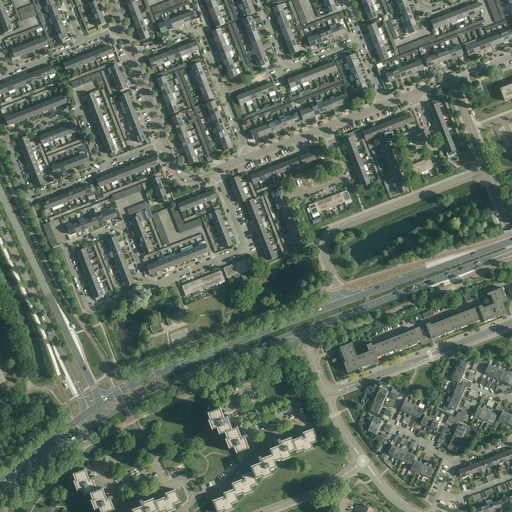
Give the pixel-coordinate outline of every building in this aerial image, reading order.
[(91,9),(99,6),(97,0),(89,4),(91,9)] [(242,4),(244,9),(253,6),(251,0),(242,4)] [(370,0),(362,3),(364,9),(373,6),(370,0)] [(207,4),(209,10),(217,7),(215,1),(207,4)] [(398,5),(400,11),(409,7),(407,1),(398,5)] [(139,8),(136,2),(128,6),(130,12),(139,8)] [(477,3),(471,5),(475,14),(481,11),(477,3)] [(57,10),(55,4),(47,7),(44,8),(46,14),(47,14),(49,13),(57,10)] [(272,8),(275,14),(283,11),(281,4),(272,8)] [(337,11),(335,4),(326,8),(328,14),(337,11)] [(364,9),(366,15),(375,11),(378,10),(375,5),(373,6),(364,9)] [(471,5),(466,7),(469,16),(470,19),(476,17),(475,14),(471,5)] [(91,9),(93,15),(101,12),(99,6),(91,9)] [(244,17),(247,16),(255,12),(253,6),(244,9),(242,11),(244,17)] [(209,10),(211,16),(220,12),(217,7),(209,10)] [(400,11),(403,16),(411,13),(409,7),(400,11)] [(466,7),(460,10),(463,18),(469,16),(466,7)] [(141,14),(139,8),(130,12),(132,17),(141,14)] [(59,15),(57,10),(49,13),(47,14),(49,19),(51,18),(59,15)] [(457,21),(463,18),(460,10),(454,12),(457,21)] [(193,11),(187,13),(191,22),(197,19),(193,11)] [(286,16),(283,11),(275,14),(277,20),(286,16)] [(377,17),(375,11),(366,15),(369,21),(377,17)] [(93,15),(95,21),(104,17),(101,12),(93,15)] [(211,16),(213,22),(222,18),(220,12),(211,16)] [(454,12),(448,14),(451,23),(457,21),(454,12)] [(0,15),(0,20),(1,22),(9,19),(7,13),(0,15)] [(185,24),(191,22),(187,13),(181,16),(185,24)] [(403,16),(405,22),(414,19),(411,13),(403,16)] [(132,17),(135,23),(143,20),(141,14),(132,17)] [(446,25),(451,23),(448,14),(442,16),(446,25)] [(53,24),(62,21),(59,15),(51,18),(53,24)] [(181,16),(176,18),(179,26),(185,24),(181,16)] [(242,19),(244,25),(253,22),(251,16),(242,19)] [(277,20),(279,26),(288,22),(286,16),(277,20)] [(442,16),(436,19),(440,27),(446,25),(442,16)] [(106,23),(104,17),(95,21),(98,26),(106,23)] [(173,29),(179,26),(176,18),(170,20),(173,29)] [(224,24),(222,18),(213,22),(216,28),(224,24)] [(1,22),(3,28),(11,24),(9,19),(1,22)] [(405,22),(407,28),(416,25),(414,19),(405,22)] [(434,30),(440,27),(436,19),(430,21),(434,30)] [(135,23),(137,29),(145,26),(143,20),(135,23)] [(170,20),(164,22),(167,31),(173,29),(170,20)] [(53,24),(56,29),(64,26),(62,21),(53,24)] [(161,33),(167,31),(164,22),(158,25),(161,33)] [(247,31),(255,28),(253,22),(244,25),(241,27),(243,33),(247,31)] [(290,28),(288,22),(279,26),(282,31),(290,28)] [(367,26),(369,32),(378,29),(375,23),(367,26)] [(13,30),(11,24),(3,28),(5,33),(13,30)] [(343,25),(337,27),(340,36),(346,33),(343,25)] [(418,31),(416,25),(407,28),(409,34),(418,31)] [(58,35),(66,32),(64,26),(56,29),(58,35)] [(137,29),(139,35),(148,32),(145,26),(137,29)] [(334,38),(340,36),(337,27),(331,30),(334,38)] [(211,32),(214,38),(222,34),(220,28),(211,32)] [(247,31),(249,37),(257,34),(255,28),(247,31)] [(282,31),(284,37),(292,34),(290,28),(282,31)] [(380,28),(378,29),(369,32),(371,38),(380,35),(383,34),(380,28)] [(331,30),(325,32),(328,40),(334,38),(331,30)] [(504,42),(510,40),(506,31),(500,34),(504,42)] [(68,38),(66,32),(58,35),(60,41),(68,38)] [(150,38),(148,32),(139,35),(141,41),(150,38)] [(322,42),(328,40),(325,32),(319,34),(322,42)] [(214,38),(216,43),(224,40),(222,34),(214,38)] [(249,37),(251,43),(260,40),(257,34),(249,37)] [(295,40),(292,34),(284,37),(286,43),(295,40)] [(319,34),(313,36),(317,45),(322,42),(319,34)] [(500,34),(495,36),(498,45),(504,42),(500,34)] [(371,38),(374,44),(382,41),(380,35),(371,38)] [(310,47),(317,45),(313,36),(307,39),(310,47)] [(492,47),(498,45),(495,36),(489,38),(492,47)] [(43,47),(49,45),(46,37),(40,39),(43,47)] [(489,38),(483,41),(486,49),(492,47),(489,38)] [(34,41),(37,50),(43,47),(40,39),(37,41),(36,39),(34,39),(34,41)] [(218,49),(227,46),(224,40),(216,43),(218,49)] [(262,46),(260,40),(251,43),(249,44),(251,50),(253,49),(262,46)] [(286,43),(288,49),(297,46),(295,40),(286,43)] [(476,40),(470,42),(471,45),(474,54),(480,51),(477,43),(476,40)] [(34,41),(29,44),(32,52),(37,50),(34,41)] [(196,41),(189,44),(193,52),(199,50),(196,41)] [(374,44),(376,50),(384,47),(382,41),(374,44)] [(480,51),(486,49),(483,41),(477,43),(480,51)] [(23,46),(26,54),(32,52),(29,44),(23,46)] [(189,44),(184,46),(187,55),(193,52),(189,44)] [(300,45),(297,46),(288,49),(291,55),(299,52),(299,51),(302,50),(300,45)] [(460,45),(454,48),(457,56),(463,54),(460,45)] [(465,48),(468,56),(474,54),(471,45),(465,48)] [(23,46),(17,48),(21,56),(26,54),(23,46)] [(110,46),(105,49),(107,56),(113,54),(110,46)] [(184,46),(178,48),(181,57),(187,55),(184,46)] [(218,49),(220,55),(229,52),(227,46),(218,49)] [(253,49),(256,55),(264,52),(262,46),(253,49)] [(376,50),(378,56),(387,53),(384,47),(376,50)] [(21,56),(17,48),(12,50),(15,58),(21,56)] [(178,48),(172,51),(175,59),(181,57),(178,48)] [(451,58),(457,56),(454,48),(448,50),(451,58)] [(102,58),(107,56),(105,49),(99,51),(102,58)] [(446,61),(451,58),(448,50),(444,51),(444,49),(441,50),(442,52),(446,61)] [(99,51),(93,53),(96,61),(102,58),(99,51)] [(172,51),(166,53),(169,61),(175,59),(172,51)] [(220,55),(223,61),(231,58),(229,52),(220,55)] [(256,55),(258,61),(267,57),(264,52),(256,55)] [(440,63),(446,61),(442,52),(436,54),(440,63)] [(93,53),(87,55),(90,63),(96,61),(93,53)] [(166,53),(160,55),(164,64),(169,61),(166,53)] [(389,58),(387,53),(378,56),(381,62),(389,58)] [(345,57),(348,63),(356,60),(354,54),(345,57)] [(436,54),(430,57),(434,65),(440,63),(436,54)] [(87,55),(81,58),(84,65),(90,63),(87,55)] [(160,55),(154,57),(158,66),(164,64),(160,55)] [(152,68),(158,66),(154,57),(149,60),(152,68)] [(269,63),(267,57),(258,61),(255,62),(257,67),(260,66),(260,67),(269,63)] [(428,68),(434,65),(430,57),(424,59),(428,68)] [(79,67),(84,65),(81,58),(76,60),(79,67)] [(223,61),(225,67),(234,63),(231,58),(223,61)] [(73,70),(79,67),(76,60),(70,62),(73,70)] [(348,63),(350,69),(358,66),(356,60),(348,63)] [(421,61),(415,63),(418,71),(424,69),(421,61)] [(73,70),(70,62),(64,64),(67,72),(73,70)] [(328,64),(331,73),(332,75),(338,72),(334,62),(328,64)] [(191,66),(193,72),(202,68),(200,63),(191,66)] [(225,67),(227,73),(236,70),(234,63),(225,67)] [(412,74),(418,71),(415,63),(409,65),(412,74)] [(326,75),(331,73),(328,64),(322,66),(326,75)] [(112,73),(120,70),(118,65),(110,68),(112,73)] [(409,65),(403,67),(406,76),(412,74),(409,65)] [(46,68),(49,76),(55,74),(52,66),(46,68)] [(322,66),(316,69),(320,77),(326,75),(322,66)] [(350,69),(352,75),(361,72),(358,66),(350,69)] [(401,78),(406,76),(403,67),(397,70),(401,78)] [(46,68),(40,71),(43,78),(49,76),(46,68)] [(193,72),(196,78),(204,74),(202,68),(193,72)] [(314,79),(320,77),(316,69),(311,71),(314,79)] [(112,73),(115,79),(122,76),(120,70),(112,73)] [(238,75),(236,70),(227,73),(229,79),(238,75)] [(397,70),(392,72),(395,80),(401,78),(397,70)] [(43,78),(40,71),(35,73),(37,80),(43,78)] [(311,71),(305,73),(308,82),(314,79),(311,71)] [(99,89),(103,87),(105,86),(100,72),(91,75),(93,81),(96,80),(99,89)] [(352,75),(355,81),(363,78),(361,72),(352,75)] [(389,83),(395,80),(392,72),(385,74),(386,75),(383,76),(386,83),(389,82),(389,83)] [(32,83),(37,80),(35,73),(29,75),(32,83)] [(302,84),(308,82),(305,73),(299,75),(302,84)] [(196,78),(198,83),(207,80),(204,74),(196,78)] [(32,83),(29,75),(23,77),(26,85),(32,83)] [(88,84),(93,81),(91,75),(85,77),(88,84)] [(299,75),(293,78),(296,86),(302,84),(299,75)] [(115,79),(117,85),(125,82),(122,76),(115,79)] [(156,79),(159,86),(167,82),(165,76),(156,79)] [(20,87),(26,85),(23,77),(17,80),(20,87)] [(290,89),(296,86),(293,78),(287,80),(290,89)] [(355,81),(357,87),(365,83),(363,78),(355,81)] [(17,80),(12,82),(14,89),(20,87),(17,80)] [(198,83),(200,89),(209,86),(207,80),(198,83)] [(167,82),(159,86),(161,91),(170,88),(172,87),(170,81),(167,82)] [(12,82),(6,84),(9,92),(14,89),(12,82)] [(127,88),(125,82),(117,85),(119,91),(127,88)] [(272,83),(266,85),(269,94),(275,91),(272,83)] [(368,89),(365,83),(357,87),(359,93),(368,89)] [(6,84),(0,86),(3,94),(9,92),(6,84)] [(511,99),(511,84),(503,88),(508,101),(511,99)] [(269,94),(266,85),(260,87),(263,96),(269,94)] [(200,89),(203,95),(211,92),(209,86),(200,89)] [(260,87),(254,89),(257,98),(263,96),(260,87)] [(161,91),(163,97),(172,94),(170,88),(161,91)] [(257,98),(254,89),(248,92),(252,100),(257,98)] [(211,92),(203,95),(205,101),(214,98),(211,92)] [(248,92),(242,94),(246,103),(252,100),(248,92)] [(86,96),(88,102),(95,99),(93,93),(86,96)] [(120,96),(122,102),(130,99),(127,93),(120,96)] [(163,97),(166,103),(174,100),(172,94),(163,97)] [(240,105),(246,103),(242,94),(236,96),(240,105)] [(347,94),(341,96),(344,105),(350,102),(347,94)] [(64,96),(58,98),(61,106),(67,103),(64,96)] [(341,96),(335,98),(338,107),(344,105),(341,96)] [(58,98),(52,100),(55,108),(61,106),(58,98)] [(335,98),(329,101),(332,109),(338,107),(335,98)] [(432,112),(439,109),(437,104),(440,103),(439,98),(432,101),(433,105),(430,107),(432,112)] [(98,105),(95,99),(88,102),(90,108),(98,105)] [(130,99),(122,102),(124,108),(132,105),(130,99)] [(52,100),(46,102),(49,110),(55,108),(52,100)] [(166,103),(168,109),(176,106),(174,100),(166,103)] [(209,110),(217,107),(214,101),(206,104),(209,110)] [(329,101),(323,103),(326,111),(332,109),(329,101)] [(46,102),(40,105),(43,112),(49,110),(46,102)] [(323,103),(317,105),(321,114),(326,111),(323,103)] [(40,105),(35,107),(38,115),(43,112),(40,105)] [(100,111),(98,105),(90,108),(93,114),(100,111)] [(134,111),(132,105),(124,108),(127,114),(134,111)] [(315,116),(321,114),(317,105),(311,107),(315,116)] [(179,111),(176,106),(168,109),(170,115),(179,111)] [(35,107),(29,109),(32,117),(38,115),(35,107)] [(209,110),(211,116),(219,113),(217,107),(209,110)] [(309,118),(315,116),(311,107),(306,110),(309,118)] [(29,109),(23,111),(26,119),(32,117),(29,109)] [(432,112),(434,118),(442,115),(439,109),(432,112)] [(303,121),(309,118),(306,110),(300,112),(303,121)] [(20,121),(26,119),(23,111),(17,114),(20,121)] [(102,116),(100,111),(93,114),(95,119),(102,116)] [(136,116),(134,111),(127,114),(129,119),(136,116)] [(219,113),(211,116),(213,122),(221,118),(219,113)] [(297,113),(291,115),(295,124),(300,121),(297,113)] [(15,124),(20,121),(17,114),(12,116),(15,124)] [(171,117),(174,124),(182,120),(180,114),(171,117)] [(409,114),(403,117),(406,124),(412,122),(409,114)] [(289,126),(295,124),(291,115),(285,117),(289,126)] [(444,121),(442,115),(434,118),(436,124),(444,121)] [(15,124),(12,116),(6,118),(9,126),(15,124)] [(105,122),(102,116),(95,119),(97,125),(105,122)] [(139,122),(136,116),(129,119),(131,125),(139,122)] [(285,117),(280,120),(283,128),(289,126),(285,117)] [(403,117),(398,119),(401,126),(406,124),(403,117)] [(213,122),(215,128),(224,124),(221,118),(213,122)] [(398,119),(392,121),(395,129),(401,126),(398,119)] [(174,124),(176,129),(184,126),(182,120),(174,124)] [(277,130),(283,128),(280,120),(274,122),(277,130)] [(392,121),(386,123),(389,131),(395,129),(392,121)] [(446,127),(444,121),(436,124),(439,130),(446,127)] [(97,125),(99,131),(107,128),(105,122),(97,125)] [(131,125),(133,131),(141,128),(139,122),(131,125)] [(268,124),(271,133),(277,130),(274,122),(268,124)] [(383,133),(389,131),(386,123),(380,126),(383,133)] [(69,126),(71,133),(77,131),(75,124),(69,126)] [(215,128),(218,133),(226,130),(224,124),(215,128)] [(262,127),(265,135),(271,133),(268,124),(262,127)] [(63,128),(66,136),(71,133),(69,126),(63,128)] [(176,129),(178,135),(187,132),(184,126),(176,129)] [(375,128),(378,135),(383,133),(380,126),(375,128)] [(262,127),(256,129),(260,137),(265,135),(262,127)] [(439,130),(441,136),(449,133),(446,127),(439,130)] [(63,128),(57,130),(60,138),(66,136),(63,128)] [(99,131),(101,137),(109,134),(107,128),(99,131)] [(133,131),(136,137),(143,134),(141,128),(133,131)] [(369,130),(372,138),(378,135),(375,128),(369,130)] [(253,140),(260,137),(256,129),(250,131),(250,132),(248,133),(250,140),(253,139),(253,140)] [(51,133),(54,140),(60,138),(57,130),(51,133)] [(228,136),(226,130),(218,133),(220,139),(228,136)] [(369,130),(363,133),(366,140),(372,138),(369,130)] [(189,138),(187,132),(178,135),(180,141),(189,138)] [(344,140),(347,146),(354,143),(352,137),(355,136),(354,132),(347,135),(348,138),(344,140)] [(51,133),(46,135),(48,142),(54,140),(51,133)] [(451,138),(449,133),(441,136),(443,141),(451,138)] [(101,137),(104,142),(111,139),(109,134),(101,137)] [(145,140),(143,134),(136,137),(138,143),(145,140)] [(39,137),(42,145),(48,142),(46,135),(39,137)] [(231,142),(228,136),(220,139),(222,145),(231,142)] [(21,146),(29,143),(27,137),(18,140),(21,146)] [(180,141),(183,147),(191,144),(189,138),(180,141)] [(443,141),(446,147),(453,144),(451,138),(443,141)] [(104,142),(106,148),(114,145),(111,139),(104,142)] [(233,148),(231,142),(222,145),(225,151),(233,148)] [(21,146),(23,152),(31,149),(29,143),(21,146)] [(347,146),(349,152),(357,149),(354,143),(347,146)] [(116,144),(114,145),(106,148),(108,154),(118,150),(116,144)] [(194,149),(191,144),(183,147),(185,153),(194,149)] [(381,147),(384,153),(391,150),(389,144),(381,147)] [(455,150),(453,144),(446,147),(448,153),(446,153),(448,158),(456,154),(455,150)] [(323,148),(318,150),(321,158),(326,155),(323,148)] [(23,152),(25,158),(33,155),(31,149),(23,152)] [(185,153),(187,159),(192,157),(196,155),(194,149),(185,153)] [(349,152),(351,157),(359,155),(357,149),(349,152)] [(315,160),(321,158),(318,150),(312,152),(315,160)] [(384,153),(386,158),(393,156),(391,150),(384,153)] [(312,152),(306,155),(309,162),(315,160),(312,152)] [(86,154),(80,156),(83,164),(89,162),(86,154)] [(25,158),(27,163),(36,160),(33,155),(25,158)] [(196,155),(192,157),(187,159),(190,164),(198,161),(196,155)] [(303,164),(309,162),(306,155),(300,157),(303,164)] [(351,157),(353,163),(361,160),(359,155),(351,157)] [(431,158),(435,167),(441,165),(437,155),(431,158)] [(68,158),(69,161),(72,168),(77,166),(75,158),(74,156),(68,158)] [(75,158),(77,166),(83,164),(80,156),(75,158)] [(386,158),(388,164),(396,161),(393,156),(386,158)] [(149,159),(152,166),(152,167),(158,165),(155,157),(149,159)] [(291,160),(293,166),(294,168),(300,166),(297,158),(291,160)] [(424,160),(427,166),(428,170),(435,167),(431,158),(424,160)] [(143,162),(145,166),(146,169),(152,167),(152,166),(149,159),(143,162)] [(30,169),(37,166),(38,166),(36,160),(27,163),(30,169)] [(286,163),(287,166),(288,170),(294,168),(293,166),(291,160),(286,163)] [(353,163),(356,169),(363,166),(361,160),(353,163)] [(424,160),(418,163),(422,173),(422,174),(425,173),(425,171),(428,170),(427,166),(424,160)] [(72,168),(69,161),(63,163),(66,171),(72,168)] [(388,164),(390,170),(398,167),(396,161),(388,164)] [(138,164),(138,166),(140,171),(146,169),(145,166),(143,162),(138,164)] [(63,163),(57,165),(60,173),(66,171),(63,163)] [(280,165),(280,166),(283,172),(288,170),(287,166),(286,163),(280,165)] [(411,165),(412,166),(415,175),(422,173),(418,163),(411,165)] [(140,171),(138,166),(138,164),(132,166),(135,174),(140,171)] [(60,173),(57,165),(51,168),(54,175),(60,173)] [(274,167),(277,175),(283,172),(280,166),(280,165),(274,167)] [(30,169),(32,175),(40,172),(38,166),(37,166),(30,169)] [(132,166),(126,168),(129,176),(135,174),(132,166)] [(363,166),(356,169),(358,175),(365,172),(363,166)] [(271,177),(277,175),(274,167),(268,169),(271,177)] [(400,173),(398,167),(390,170),(393,176),(400,173)] [(123,178),(129,176),(126,168),(120,171),(123,178)] [(268,169),(262,172),(265,179),(271,177),(268,169)] [(120,171),(114,173),(117,180),(123,178),(120,171)] [(32,175),(34,181),(42,178),(40,172),(32,175)] [(257,174),(259,181),(265,179),(262,172),(257,174)] [(368,178),(365,172),(358,175),(360,180),(368,178)] [(112,183),(117,180),(114,173),(109,175),(112,183)] [(402,178),(400,173),(393,176),(395,181),(402,178)] [(257,174),(251,176),(253,184),(259,181),(257,174)] [(109,175),(103,178),(106,185),(112,183),(109,175)] [(152,180),(154,186),(161,183),(159,177),(152,180)] [(231,180),(233,186),(240,183),(238,177),(231,180)] [(42,178),(34,181),(36,187),(45,184),(42,178)] [(106,185),(103,178),(97,180),(100,187),(106,185)] [(370,183),(368,178),(360,180),(362,186),(370,183)] [(405,184),(402,178),(395,181),(397,187),(405,184)] [(164,189),(161,183),(154,186),(156,192),(164,189)] [(235,192),(243,189),(240,183),(233,186),(235,192)] [(405,184),(397,187),(399,193),(407,190),(405,184)] [(89,185),(83,187),(86,195),(92,192),(89,185)] [(78,189),(81,197),(86,195),(83,187),(78,189)] [(78,189),(72,192),(75,199),(81,197),(78,189)] [(166,194),(164,189),(156,192),(158,197),(166,194)] [(245,194),(243,189),(235,192),(237,197),(245,194)] [(274,191),(276,197),(283,194),(281,189),(274,191)] [(213,190),(207,193),(210,200),(216,198),(213,190)] [(341,192),(345,202),(352,200),(348,190),(341,192)] [(66,194),(69,201),(75,199),(72,192),(66,194)] [(335,195),(338,205),(345,202),(341,192),(335,195)] [(201,195),(204,202),(210,200),(207,193),(201,195)] [(66,194),(60,196),(63,204),(69,201),(66,194)] [(168,200),(166,194),(158,197),(161,203),(168,200)] [(245,194),(237,197),(240,203),(247,200),(245,194)] [(286,200),(283,194),(276,197),(278,203),(286,200)] [(198,205),(204,202),(201,195),(196,197),(198,205)] [(328,198),(332,208),(338,205),(335,195),(328,198)] [(55,198),(57,206),(63,204),(60,196),(55,198)] [(196,197),(192,199),(190,199),(192,205),(193,207),(198,205),(196,197)] [(55,198),(49,201),(52,208),(57,206),(55,198)] [(322,200),(325,210),(332,208),(328,198),(322,200)] [(193,207),(192,205),(190,199),(184,202),(187,209),(193,207)] [(246,202),(248,208),(256,205),(253,199),(246,202)] [(278,203),(280,209),(288,206),(286,200),(278,203)] [(315,203),(319,213),(325,210),(322,200),(315,203)] [(52,208),(49,201),(43,203),(46,210),(52,208)] [(178,204),(181,211),(187,209),(184,202),(178,204)] [(312,215),(319,213),(315,203),(308,205),(312,215)] [(250,214),(258,211),(256,205),(248,208),(250,214)] [(283,215),(290,212),(288,206),(280,209),(283,215)] [(113,207),(107,209),(111,219),(117,217),(113,207)] [(102,212),(105,221),(111,219),(107,209),(102,212)] [(213,219),(221,216),(219,210),(211,213),(213,219)] [(260,217),(258,211),(250,214),(252,220),(260,217)] [(96,214),(97,216),(100,223),(105,221),(102,212),(96,214)] [(283,215),(285,221),(292,218),(290,212),(283,215)] [(91,218),(94,226),(100,223),(97,216),(91,218)] [(132,219),(134,225),(142,222),(139,216),(132,219)] [(213,219),(216,224),(223,221),(221,216),(213,219)] [(255,226),(262,223),(260,217),(252,220),(255,226)] [(91,218),(85,221),(88,228),(94,226),(91,218)] [(287,226),(295,223),(292,218),(285,221),(287,226)] [(79,223),(82,230),(88,228),(85,221),(79,223)] [(218,230),(225,227),(223,221),(216,224),(218,230)] [(134,225),(136,231),(144,228),(142,222),(134,225)] [(79,223),(74,225),(77,233),(82,230),(79,223)] [(264,228),(262,223),(255,226),(257,231),(264,228)] [(287,226),(289,232),(297,229),(295,223),(287,226)] [(77,233),(74,225),(68,227),(70,235),(77,233)] [(228,233),(225,227),(218,230),(220,236),(228,233)] [(136,231),(139,237),(146,234),(144,228),(136,231)] [(259,237),(267,234),(264,228),(257,231),(259,237)] [(292,238),(299,235),(297,229),(289,232),(292,238)] [(220,236),(222,242),(230,239),(228,233),(220,236)] [(141,242),(148,240),(146,234),(139,237),(141,242)] [(269,240),(267,234),(259,237),(261,243),(269,240)] [(292,238),(294,244),(301,241),(299,235),(292,238)] [(108,240),(110,246),(118,243),(116,237),(108,240)] [(232,245),(230,239),(222,242),(225,248),(232,245)] [(141,242),(143,248),(151,245),(148,240),(141,242)] [(264,249),(271,246),(269,240),(261,243),(264,249)] [(296,249),(304,247),(301,241),(294,244),(296,249)] [(110,246),(112,252),(120,248),(118,243),(110,246)] [(205,244),(199,246),(203,255),(208,252),(205,244)] [(153,251),(151,245),(143,248),(145,254),(153,251)] [(197,257),(203,255),(199,246),(193,249),(197,257)] [(264,249),(266,255),(273,252),(271,246),(264,249)] [(111,259),(114,257),(123,254),(120,248),(112,252),(109,253),(111,259)] [(77,252),(79,258),(88,255),(85,249),(77,252)] [(188,251),(191,259),(197,257),(193,249),(188,251)] [(182,253),(185,261),(191,259),(188,251),(182,253)] [(268,260),(276,257),(273,252),(266,255),(268,260)] [(179,264),(185,261),(182,253),(176,255),(179,264)] [(114,257),(117,263),(125,260),(123,254),(114,257)] [(168,268),(173,266),(170,258),(169,254),(163,256),(164,260),(168,268)] [(79,258),(82,263),(90,260),(88,255),(79,258)] [(176,255),(170,258),(173,266),(179,264),(176,255)] [(250,258),(243,260),(247,270),(254,268),(250,258)] [(82,263),(84,269),(92,266),(90,260),(82,263)] [(117,263),(119,269),(127,266),(125,260),(117,263)] [(168,268),(164,260),(159,262),(162,270),(168,268)] [(247,270),(243,260),(236,263),(240,273),(247,270)] [(159,262),(153,264),(156,273),(162,270),(159,262)] [(230,265),(234,275),(240,273),(236,263),(230,265)] [(150,275),(156,273),(153,264),(147,267),(150,275)] [(227,278),(234,275),(230,265),(223,268),(227,278)] [(84,269),(86,275),(94,272),(92,266),(84,269)] [(119,269),(121,275),(129,272),(127,266),(119,269)] [(214,273),(218,283),(225,280),(221,271),(214,273)] [(86,275),(88,281),(96,278),(94,272),(86,275)] [(121,275),(123,280),(132,277),(129,272),(121,275)] [(214,273),(208,276),(212,286),(218,283),(214,273)] [(201,278),(205,288),(212,286),(208,276),(201,278)] [(132,277),(123,280),(126,286),(134,283),(132,277)] [(88,281),(91,287),(99,283),(96,278),(88,281)] [(199,291),(205,288),(201,278),(195,281),(199,291)] [(195,281),(188,283),(192,293),(199,291),(195,281)] [(91,287),(93,292),(101,289),(99,283),(91,287)] [(185,296),(192,293),(188,283),(182,286),(185,296)] [(103,288),(101,289),(93,292),(95,298),(106,294),(103,288)] [(362,369),(379,363),(377,359),(381,358),(380,356),(385,354),(386,356),(393,353),(392,351),(397,349),(398,351),(405,348),(405,346),(410,344),(410,346),(418,343),(417,342),(420,341),(421,345),(422,345),(423,345),(424,344),(425,344),(426,344),(427,344),(428,343),(429,343),(430,342),(431,342),(431,341),(432,341),(432,339),(483,319),(484,322),(507,313),(503,303),(507,301),(502,288),(487,294),(487,296),(490,295),(493,304),(483,308),(482,306),(480,306),(431,325),(430,323),(415,329),(372,346),(371,343),(366,345),(369,351),(356,356),(351,343),(339,347),(340,350),(339,351),(346,370),(348,370),(349,372),(362,367),(362,369)] [(473,294),(464,298),(466,302),(475,299),(473,294)] [(456,306),(455,301),(445,305),(447,310),(456,306)] [(433,315),(431,310),(422,314),(424,319),(433,315)] [(152,333),(163,329),(160,322),(150,326),(152,333)] [(459,360),(457,365),(466,369),(468,364),(459,360)] [(493,366),(488,364),(484,374),(489,376),(493,366)] [(455,370),(464,374),(466,369),(457,365),(455,370)] [(494,378),(498,368),(493,366),(489,376),(494,378)] [(498,368),(494,378),(498,380),(502,370),(498,368)] [(455,370),(453,374),(462,378),(464,374),(455,370)] [(507,373),(502,370),(498,380),(503,382),(507,373)] [(511,375),(507,373),(503,382),(507,384),(507,385),(510,387),(511,381),(511,375)] [(460,383),(462,378),(453,374),(451,379),(460,383)] [(452,387),(464,392),(466,388),(454,382),(452,387)] [(375,386),(373,390),(377,392),(386,396),(388,391),(375,386)] [(452,387),(455,388),(453,393),(462,397),(464,392),(452,387)] [(386,396),(377,392),(375,396),(384,401),(386,396)] [(451,397),(460,402),(462,397),(453,393),(451,397)] [(373,401),(382,405),(384,401),(375,396),(375,397),(373,401)] [(451,397),(449,402),(458,406),(460,402),(451,397)] [(409,403),(404,400),(400,410),(405,412),(409,403)] [(380,410),(382,405),(373,401),(371,406),(380,410)] [(443,408),(449,411),(450,409),(456,411),(458,406),(449,402),(448,402),(446,401),(443,408)] [(405,412),(409,414),(414,405),(409,403),(405,412)] [(414,405),(409,414),(414,416),(418,407),(414,405)] [(380,410),(371,406),(369,410),(378,415),(380,410)] [(414,416),(419,418),(423,409),(418,407),(414,416)] [(478,407),(474,416),(478,418),(483,409),(478,407)] [(219,433),(225,431),(231,429),(227,419),(230,418),(229,415),(227,416),(226,414),(223,415),(220,408),(207,412),(210,419),(208,420),(212,429),(217,427),(219,433)] [(483,420),(487,411),(483,409),(478,418),(483,420)] [(490,417),(492,413),(487,411),(483,420),(487,422),(488,422),(490,417)] [(503,422),(507,413),(502,411),(498,420),(503,422)] [(458,412),(455,418),(463,421),(466,415),(460,413),(458,412)] [(490,417),(488,422),(492,424),(497,415),(492,413),(490,417)] [(507,424),(511,415),(507,413),(503,422),(507,424)] [(429,417),(424,415),(420,424),(425,427),(429,417)] [(383,420),(373,416),(371,421),(380,425),(383,420)] [(425,427),(429,429),(434,419),(429,417),(425,427)] [(434,419),(429,429),(434,431),(438,421),(434,419)] [(380,425),(371,421),(369,426),(378,430),(380,425)] [(464,425),(462,427),(457,425),(455,430),(464,434),(467,435),(470,428),(464,425)] [(376,435),(378,430),(369,426),(367,431),(376,435)] [(236,453),(248,448),(244,438),(247,437),(246,434),(244,435),(243,433),(240,434),(237,427),(231,429),(225,431),(227,438),(225,438),(229,448),(234,446),(236,453)] [(302,436),(292,440),(295,450),(296,453),(303,450),(304,452),(313,448),(311,443),(318,441),(313,428),(303,432),(303,434),(301,435),(302,436)] [(464,434),(455,430),(453,434),(462,438),(464,434)] [(462,438),(453,434),(451,439),(460,443),(462,438)] [(289,452),(295,450),(292,440),(291,437),(280,441),(279,438),(277,440),(277,441),(275,442),(277,446),(269,449),(272,454),(274,461),(281,459),(281,460),(291,457),(289,452)] [(449,443),(458,448),(460,443),(451,439),(449,443)] [(458,448),(449,443),(447,448),(456,452),(458,448)] [(392,457),(396,447),(392,445),(387,455),(392,457)] [(397,459),(401,449),(396,447),(392,457),(397,459)] [(406,451),(401,449),(397,459),(401,461),(406,451)] [(406,463),(410,453),(406,451),(401,461),(406,463)] [(509,451),(503,453),(506,461),(511,458),(509,451)] [(415,456),(410,453),(406,463),(411,465),(415,456)] [(503,453),(497,456),(500,463),(506,461),(503,453)] [(251,466),(253,472),(255,478),(262,476),(263,478),(272,474),(270,469),(277,467),(274,461),(272,454),(262,458),(261,456),(258,457),(259,459),(257,460),(258,463),(251,466)] [(500,463),(497,456),(490,458),(493,466),(500,463)] [(487,468),(493,466),(490,458),(484,460),(487,468)] [(484,460),(478,463),(481,470),(487,468),(484,460)] [(415,472),(419,463),(414,461),(410,470),(415,472)] [(424,465),(419,463),(415,472),(420,474),(424,465)] [(481,470),(478,463),(472,465),(475,473),(481,470)] [(428,467),(424,465),(420,474),(424,476),(428,467)] [(469,475),(475,473),(472,465),(466,467),(469,475)] [(433,469),(428,467),(424,476),(429,478),(433,469)] [(463,477),(469,475),(466,467),(459,470),(461,473),(458,473),(461,480),(463,479),(463,477)] [(88,476),(85,469),(73,474),(75,480),(73,481),(77,490),(82,488),(84,495),(90,493),(97,490),(93,480),(96,479),(95,476),(93,477),(92,475),(88,476)] [(258,484),(255,478),(253,472),(242,476),(243,477),(241,478),(242,479),(232,483),(234,489),(237,496),(243,493),(244,495),(253,491),(251,487),(258,484)] [(102,488),(97,490),(90,493),(93,499),(91,500),(94,509),(99,507),(101,511),(106,511),(114,509),(110,499),(113,498),(112,495),(110,496),(109,494),(105,495),(102,488)] [(164,497),(155,501),(158,510),(158,511),(162,511),(166,511),(168,511),(176,509),(174,504),(180,502),(175,489),(165,493),(166,495),(164,496),(164,497)] [(239,501),(237,496),(234,489),(223,493),(224,494),(222,495),(223,497),(212,500),(216,511),(219,511),(224,510),(224,511),(225,511),(234,509),(232,504),(239,501)] [(154,511),(158,510),(155,501),(153,498),(143,502),(142,499),(139,500),(140,502),(138,503),(140,507),(132,509),(133,511),(154,511)] [(506,498),(500,500),(503,508),(509,505),(506,498)] [(500,500),(494,503),(496,510),(503,508),(500,500)] [(490,511),(491,511),(496,510),(494,503),(487,505),(490,511)]
